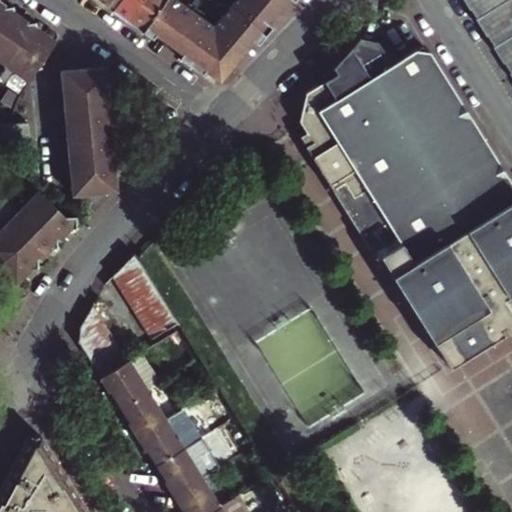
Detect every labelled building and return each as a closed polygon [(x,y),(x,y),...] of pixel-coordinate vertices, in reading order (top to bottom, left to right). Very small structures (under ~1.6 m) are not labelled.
[(119,0),(98,0),(112,10),(119,0)] [(119,0),(112,10),(127,20),(141,0),(119,0)] [(143,32),(161,6),(165,0),(141,0),(127,20),(143,32)] [(161,27),(174,36),(193,10),(179,0),(165,0),(161,6),(143,32),(153,38),(157,33),(161,27)] [(269,25),(264,20),(276,6),(269,0),(236,0),(232,5),(266,38),(274,29),(269,25)] [(282,0),(276,6),(281,11),(292,0),(282,0)] [(511,0),(470,0),(511,66),(511,0)] [(0,28),(10,14),(8,7),(0,1),(0,28)] [(258,46),(266,38),(232,5),(214,24),(217,27),(238,47),(248,36),(253,41),(258,46)] [(0,28),(0,59),(7,65),(32,30),(30,23),(19,15),(17,6),(8,7),(10,14),(0,28)] [(264,20),(269,25),(281,11),(276,6),(264,20)] [(190,65),(200,50),(217,27),(214,24),(193,10),(174,36),(187,45),(183,51),(179,57),(190,65)] [(7,65),(31,82),(54,48),(52,38),(40,30),(39,21),(30,23),(32,30),(7,65)] [(170,42),(174,36),(161,27),(157,33),(170,42)] [(231,64),(226,60),(238,47),(217,27),(200,50),(190,65),(201,73),(205,67),(210,69),(217,70),(224,68),(231,64)] [(170,42),(183,51),(187,45),(174,36),(170,42)] [(238,47),(243,52),(253,41),(248,36),(238,47)] [(226,60),(231,64),(243,52),(238,47),(226,60)] [(511,183),(428,50),(416,48),(390,64),(381,50),(368,58),(358,55),(315,81),(316,84),(304,91),(302,121),(308,131),(302,135),(333,187),(342,181),(351,196),(364,188),(383,220),(372,227),(381,242),(371,248),(404,301),(412,296),(426,298),(433,310),(439,316),(450,318),(449,324),(468,327),(469,322),(481,324),(488,324),(493,332),(511,320),(511,183)] [(106,67),(62,70),(74,196),(116,192),(117,191),(116,181),(121,175),(115,157),(113,130),(111,103),(112,82),(107,77),(106,67)] [(0,128),(1,138),(31,136),(29,121),(0,122),(0,128)] [(2,154),(32,151),(31,136),(1,138),(2,154)] [(24,171),(33,170),(32,159),(32,152),(23,153),(24,171)] [(77,219),(66,218),(41,193),(22,212),(50,240),(58,240),(69,230),(78,230),(77,219)] [(58,240),(50,240),(22,212),(2,233),(31,260),(39,260),(40,258),(49,249),(59,249),(58,240)] [(39,260),(31,260),(2,233),(0,234),(0,272),(15,284),(30,269),(39,268),(39,260)] [(111,275),(121,291),(147,275),(134,254),(111,275)] [(121,291),(128,302),(154,286),(147,275),(121,291)] [(128,302),(135,313),(161,297),(154,286),(128,302)] [(135,313),(142,325),(169,308),(161,297),(135,313)] [(79,344),(106,326),(92,303),(78,327),(78,342),(79,344)] [(142,325),(149,337),(176,320),(169,308),(142,325)] [(79,344),(86,354),(112,337),(106,326),(79,344)] [(86,354),(93,365),(119,349),(112,337),(86,354)] [(93,365),(99,376),(126,359),(119,349),(93,365)] [(118,406),(147,388),(129,358),(126,359),(99,376),(118,406)] [(136,435),(165,417),(147,388),(118,406),(136,435)] [(155,464),(184,447),(165,417),(136,435),(155,464)] [(88,511),(69,480),(42,438),(30,437),(0,492),(0,511),(88,511)] [(174,495),(202,477),(184,447),(155,464),(174,495)] [(184,511),(210,511),(221,506),(202,477),(174,495),(184,511)]
